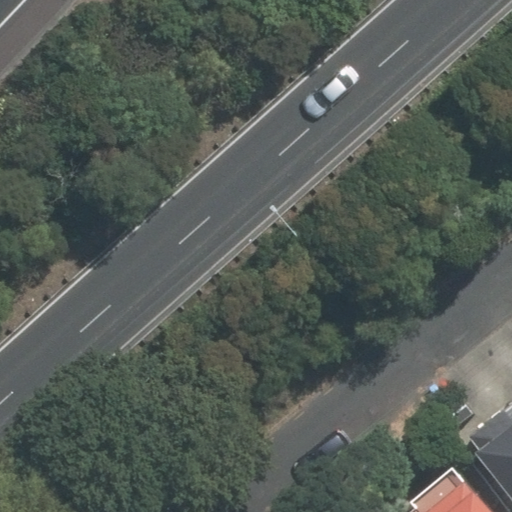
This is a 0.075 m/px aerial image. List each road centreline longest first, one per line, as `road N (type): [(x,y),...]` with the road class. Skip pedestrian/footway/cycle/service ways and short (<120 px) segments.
road 1 (motorway): [(449,0),(0,410)]
road 2 (residential): [(511,271),(223,511)]
